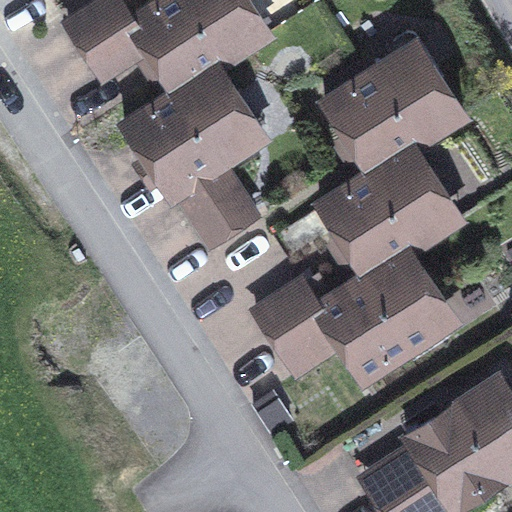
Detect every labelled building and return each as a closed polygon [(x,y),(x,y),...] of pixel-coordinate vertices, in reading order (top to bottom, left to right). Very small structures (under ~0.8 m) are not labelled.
[(162,0),(129,21),(177,92),(219,65),(257,40),(239,12),(241,0),(162,0)] [(325,102),(372,173),(414,145),(465,113),(444,82),(424,77),(405,49),(325,102)] [(173,196),(253,143),(235,116),(238,95),(219,65),(177,92),(125,124),(173,196)] [(321,205),(369,274),(411,249),(450,225),(430,196),(434,178),(414,145),(372,173),(321,205)] [(364,380),(443,328),(426,299),(430,279),(411,249),(369,274),(317,308),(364,380)] [(386,511),(450,511),(511,472),(511,394),(500,376),(408,436),(423,458),(373,491),(386,511)]
